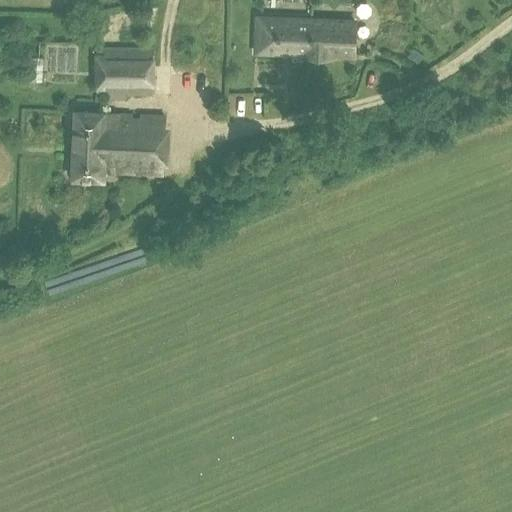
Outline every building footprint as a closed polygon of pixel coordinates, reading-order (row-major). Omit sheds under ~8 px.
[(310,51),(310,19),(261,17),(260,51),(310,53),(310,51)] [(356,21),(310,19),(310,51),(335,52),(335,54),(355,55),(356,21)] [(50,50),(55,83),(88,78),(83,45),(50,50)] [(97,53),(98,95),(155,95),(154,53),(97,53)] [(266,85),(292,85),(292,58),(266,58),(266,85)] [(266,97),(250,99),(253,117),(269,115),(266,97)] [(73,178),(105,180),(105,170),(165,172),(165,165),(170,166),(172,127),(167,127),(167,114),(75,111),(73,178)]
